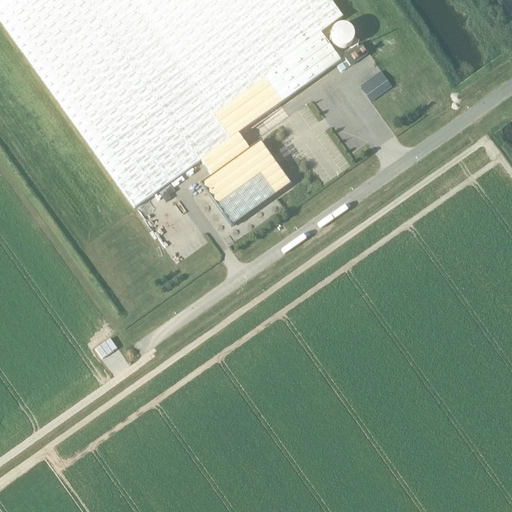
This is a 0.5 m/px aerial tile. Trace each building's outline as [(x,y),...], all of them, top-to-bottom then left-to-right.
[(329,0),(0,0),(0,21),(134,209),(200,162),(212,177),(200,185),(204,190),(231,228),(273,197),(290,185),(273,161),(260,143),(249,151),(246,148),(243,142),(237,135),(340,62),(320,34),(342,18),(329,0)] [(336,28),(335,28),(334,29),(333,30),(333,31),(332,32),(331,33),(331,34),(330,35),(330,36),(330,37),(330,38),(330,39),(330,40),(331,41),(331,43),(331,44),(332,45),(333,45),(334,46),(334,47),(335,48),(336,48),(337,49),(338,49),(340,49),(341,50),(342,50),(343,49),(344,49),(345,49),(346,49),(347,48),(348,47),(349,47),(350,46),(351,45),(351,44),(352,43),(352,42),(353,41),(353,40),(353,39),(353,37),(353,36),(353,35),(352,34),(352,33),(351,32),(351,31),(350,30),(349,29),(348,28),(347,28),(346,27),(345,27),(344,27),(343,26),(342,26),(340,26),(339,27),(338,27),(337,27),(336,28)] [(360,44),(342,57),(349,67),(367,54),(360,44)] [(341,65),(337,68),(341,73),(345,70),(341,65)] [(391,88),(380,73),(360,87),(370,103),(391,88)] [(110,339),(95,350),(102,360),(117,349),(110,339)]
